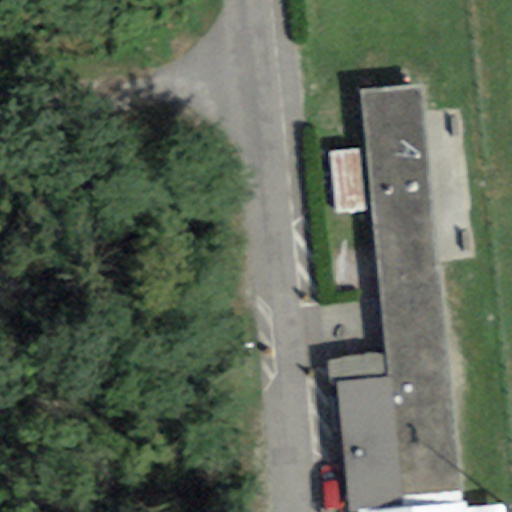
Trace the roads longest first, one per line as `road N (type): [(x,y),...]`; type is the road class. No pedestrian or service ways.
road 1 (unclassified): [(238,0),(280,511)]
road 2 (track): [(246,84),(0,100)]
